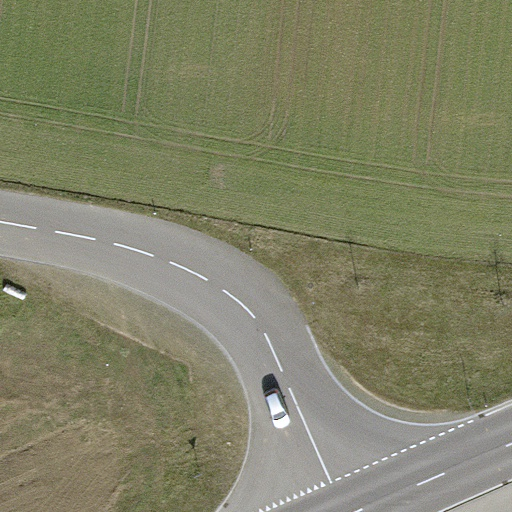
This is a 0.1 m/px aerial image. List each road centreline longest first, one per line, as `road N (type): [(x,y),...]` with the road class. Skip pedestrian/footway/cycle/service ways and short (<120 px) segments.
road 1 (tertiary): [(344,511),(271,347),(215,285),(116,247),(0,226)]
road 2 (secondary): [(511,447),(367,511)]
